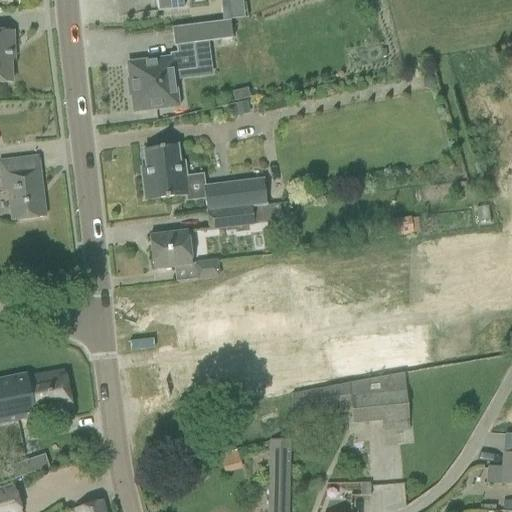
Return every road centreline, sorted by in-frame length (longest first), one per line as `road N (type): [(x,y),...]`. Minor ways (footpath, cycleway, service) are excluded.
road 1 (tertiary): [(100,334),(62,0)]
road 2 (tertiary): [(131,511),(100,334)]
road 3 (residential): [(403,511),(476,449),(511,388)]
